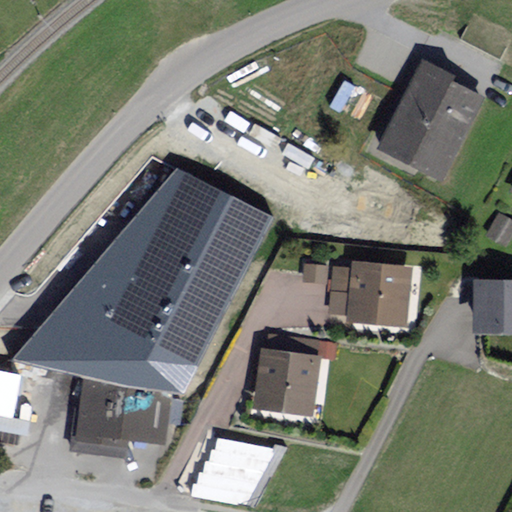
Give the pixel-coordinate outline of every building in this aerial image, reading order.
[(461,39),(501,59),(511,37),(511,30),(475,12),(461,39)] [(490,94),(423,58),(375,148),(443,184),(490,94)] [(15,359),(81,376),(73,445),(162,455),(172,397),(187,394),(271,218),(178,168),(15,359)] [(511,226),(511,222),(497,214),(484,237),(501,246),(511,226)] [(411,267),(352,262),(347,326),(406,331),(411,267)] [(326,265),(307,264),(305,279),(325,280),(326,265)] [(511,279),(474,279),(474,334),(511,334),(511,279)] [(316,359),(260,351),(252,409),(308,416),(316,359)] [(0,412),(13,415),(22,370),(0,365),(0,412)] [(201,495),(258,502),(266,441),(209,434),(201,495)]
